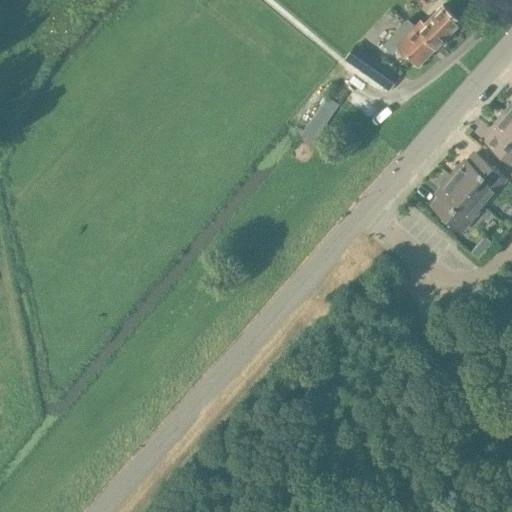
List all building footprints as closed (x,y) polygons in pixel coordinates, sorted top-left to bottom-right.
[(413,26),(432,49),(434,47),(435,47),(459,21),(441,3),(424,20),(421,17),(413,26)] [(407,20),(381,46),(390,54),(398,46),(417,64),(432,49),(413,26),(407,20)] [(387,89),(398,74),(364,52),(353,68),(387,89)] [(327,96),(319,107),(334,120),(343,109),(327,96)] [(511,118),(504,112),(496,121),(499,124),(485,140),(511,162),(511,118)] [(449,176),(483,205),(505,178),(475,152),(461,169),(458,166),(449,176)] [(461,230),(483,205),(449,176),(441,185),(445,188),(431,204),(461,230)] [(478,244),(471,251),(479,258),(486,251),(478,244)]
